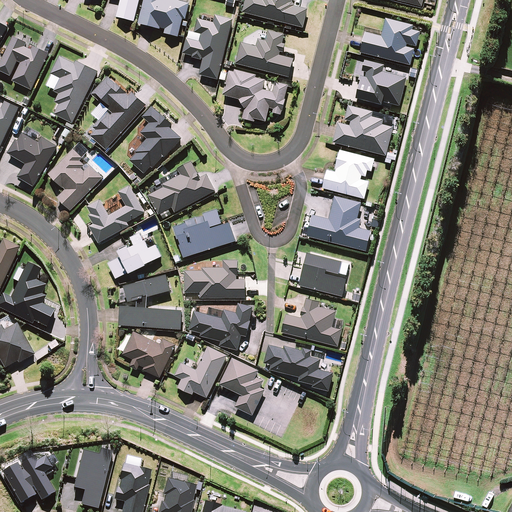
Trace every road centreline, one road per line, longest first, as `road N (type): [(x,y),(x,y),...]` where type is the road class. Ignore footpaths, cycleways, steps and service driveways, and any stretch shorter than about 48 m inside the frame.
road 1 (residential): [(458,0),(357,416)]
road 2 (residential): [(234,156),(159,73),(27,0)]
road 3 (residential): [(86,399),(78,276),(54,239),(0,201)]
road 4 (residential): [(291,153),(298,204),(290,230),(275,241),(252,225),(234,156)]
road 5 (residential): [(86,399),(122,404),(257,463)]
road 6 (residential): [(335,0),(291,153)]
